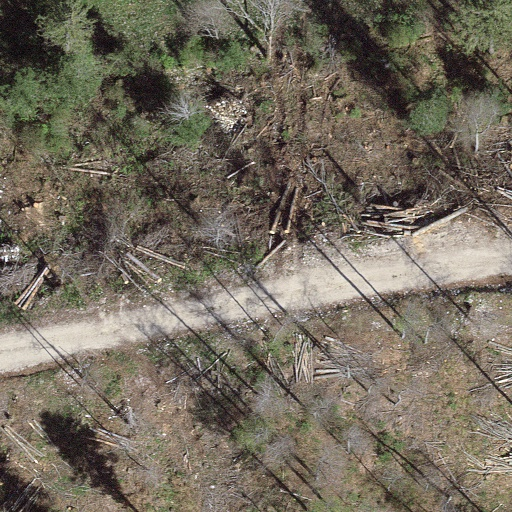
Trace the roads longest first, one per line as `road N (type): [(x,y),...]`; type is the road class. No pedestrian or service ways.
road 1 (track): [(511,257),(243,300)]
road 2 (track): [(243,300),(0,347)]
